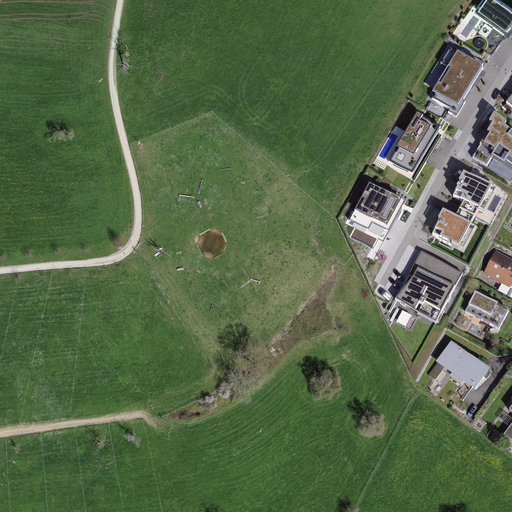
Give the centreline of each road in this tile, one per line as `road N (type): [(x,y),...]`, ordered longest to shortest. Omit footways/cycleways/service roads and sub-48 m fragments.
road 1 (track): [(120,0),(112,79),(136,191),(133,244),(98,263),(0,271)]
road 2 (residential): [(511,61),(383,288)]
